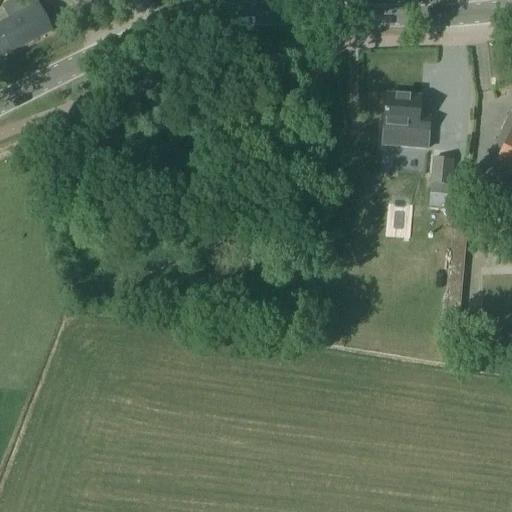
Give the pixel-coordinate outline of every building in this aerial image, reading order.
[(0,25),(0,59),(52,34),(34,0),(20,0),(3,9),(9,21),(0,25)] [(410,135),(429,136),(430,121),(419,121),(421,102),(387,99),(384,128),(411,130),(410,135)] [(511,115),(510,115),(491,156),(500,160),(498,165),(511,171),(511,115)] [(454,162),(432,161),(431,194),(452,196),(454,162)] [(357,162),(356,175),(372,175),(372,162),(357,162)] [(460,176),(457,208),(467,209),(469,176),(460,176)] [(456,335),(459,300),(449,299),(445,335),(456,335)]
